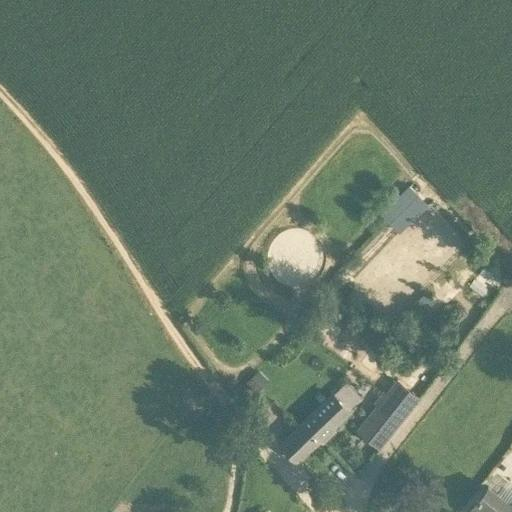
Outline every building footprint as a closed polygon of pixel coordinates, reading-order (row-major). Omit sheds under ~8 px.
[(411,183),(382,211),(400,230),(430,203),(411,183)] [(280,445),(297,462),(298,461),(297,460),(347,411),(332,395),(320,406),(276,360),(261,374),(267,380),(262,386),(286,411),(299,399),(313,413),(280,445)] [(261,374),(257,370),(244,383),(254,393),(262,386),(267,380),(261,374)] [(378,449),(408,411),(385,393),(382,391),(372,404),(375,406),(355,430),(378,449)] [(511,511),(511,506),(487,486),(466,511),(511,511)]
